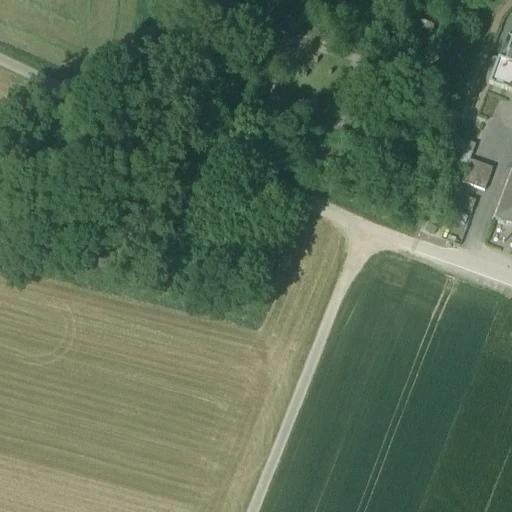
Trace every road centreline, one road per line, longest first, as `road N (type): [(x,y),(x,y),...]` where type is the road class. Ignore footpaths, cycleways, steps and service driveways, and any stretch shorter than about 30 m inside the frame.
road 1 (track): [(392,243),(0,66)]
road 2 (track): [(255,511),(367,231)]
road 3 (unclassified): [(392,243),(511,282)]
